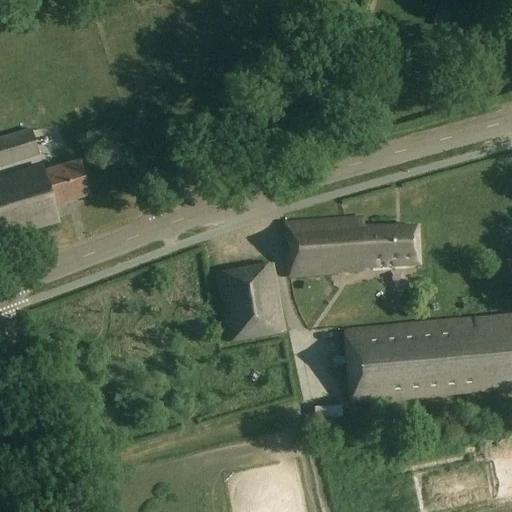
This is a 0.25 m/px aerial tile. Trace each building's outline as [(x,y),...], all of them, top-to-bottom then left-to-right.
[(0,168),(40,156),(32,129),(0,138),(0,168)] [(91,196),(80,160),(45,171),(43,166),(0,178),(0,239),(60,222),(55,207),(91,196)] [(363,229),(363,218),(284,224),(290,278),(365,270),(366,268),(420,266),(418,226),(363,229)] [(284,333),(271,265),(216,275),(229,344),(284,333)] [(511,391),(511,315),(344,332),(351,407),(511,391)]
